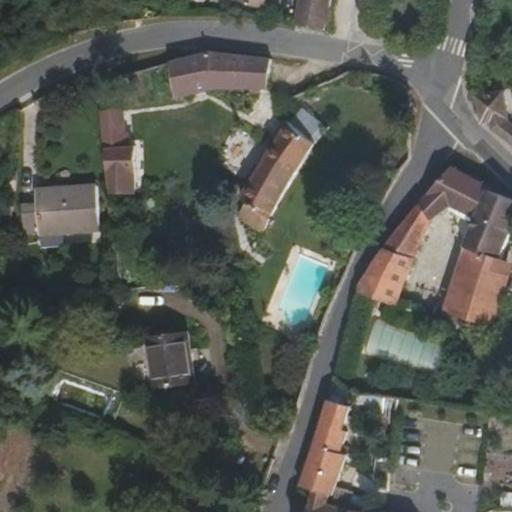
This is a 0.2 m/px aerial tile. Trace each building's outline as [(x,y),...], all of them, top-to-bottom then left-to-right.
[(252,0),(239,23),(273,40),(297,0),(252,0)] [(303,0),(300,25),(329,32),(330,15),(331,0),(303,0)] [(216,84),(173,91),(178,120),(228,112),(278,117),(284,91),(216,84)] [(511,144),(505,140),(500,111),(469,116),(471,135),(479,144),(511,163),(511,144)] [(125,130),(108,131),(112,166),(129,164),(125,130)] [(288,151),(252,218),(278,237),(307,178),(288,151)] [(129,164),(112,166),(117,212),(141,209),(135,164),(129,164)] [(462,194),(440,216),(448,223),(449,222),(487,240),(497,213),(493,212),(494,208),(462,194)] [(104,210),(43,215),(44,229),(31,230),(33,257),(107,252),(104,210)] [(511,270),(511,219),(497,213),(487,240),(484,249),(481,260),(511,271),(511,270)] [(440,216),(427,230),(440,245),(446,232),(445,232),(448,223),(440,216)] [(449,222),(448,223),(445,232),(446,232),(484,249),(487,240),(449,222)] [(381,287),(375,307),(405,316),(411,304),(440,245),(427,230),(393,265),(381,287)] [(511,271),(481,260),(475,276),(511,289),(511,271)] [(511,289),(475,276),(461,318),(509,333),(511,323),(511,289)] [(411,304),(405,316),(456,332),(461,318),(411,304)] [(460,354),(388,332),(378,366),(449,388),(460,354)] [(171,408),(209,404),(203,354),(165,357),(171,408)] [(317,494),(314,503),(330,510),(335,511),(347,511),(361,469),(354,466),(357,455),(351,453),(359,428),(339,421),(317,494)] [(502,507),(511,507),(511,490),(503,490),(502,507)]
